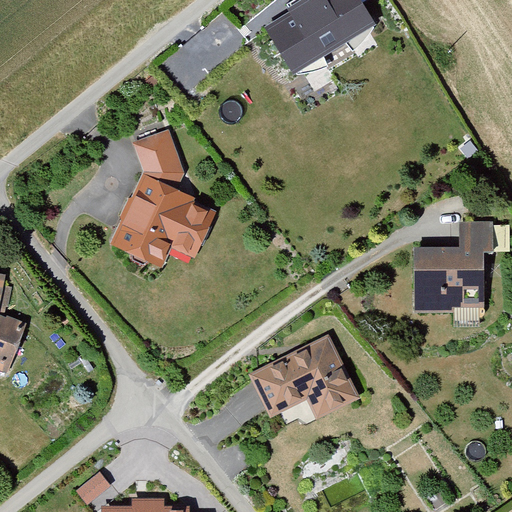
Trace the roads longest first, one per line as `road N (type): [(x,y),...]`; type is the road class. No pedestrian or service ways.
road 1 (residential): [(0,182),(226,0)]
road 2 (residential): [(0,187),(157,399)]
road 3 (residential): [(157,399),(13,511)]
road 4 (residential): [(157,399),(252,511)]
